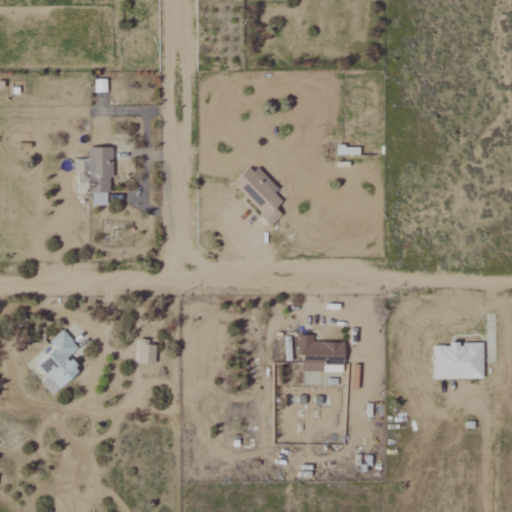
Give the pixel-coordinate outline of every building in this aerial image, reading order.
[(108,93),(107,79),(96,79),(96,93),(108,93)] [(360,155),(360,147),(337,147),(338,156),(360,155)] [(74,160),(74,173),(78,173),(78,194),(93,194),(93,206),(111,206),(112,149),(89,149),(89,160),(74,160)] [(232,185),(272,226),(282,216),(276,210),(283,203),(275,194),(278,192),(253,165),(232,185)] [(52,395),(81,373),(69,357),(79,350),(64,331),(50,342),(57,351),(37,366),(47,379),(42,383),(52,395)] [(314,342),(314,336),(299,336),(298,357),(303,357),(303,371),(324,372),(324,365),(345,366),(345,342),(314,342)] [(155,365),(157,343),(139,342),(138,364),(155,365)] [(484,379),(484,344),(460,344),(460,345),(434,346),(434,380),(484,379)] [(302,385),(319,385),(320,373),(303,373),(302,385)]
